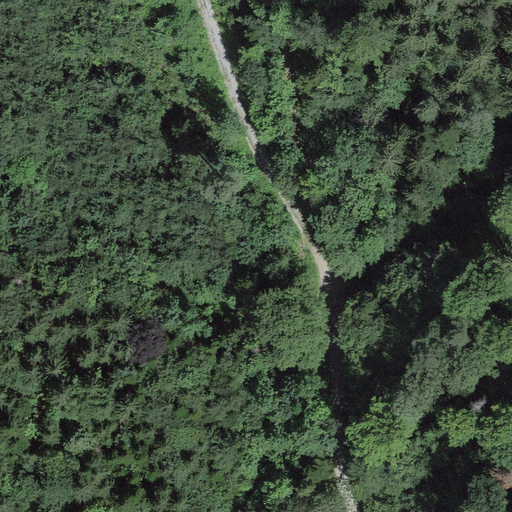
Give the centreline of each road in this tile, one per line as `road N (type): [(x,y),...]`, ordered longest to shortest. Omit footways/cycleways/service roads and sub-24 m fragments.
road 1 (track): [(323,235),(243,133),(196,0)]
road 2 (track): [(348,511),(329,315)]
